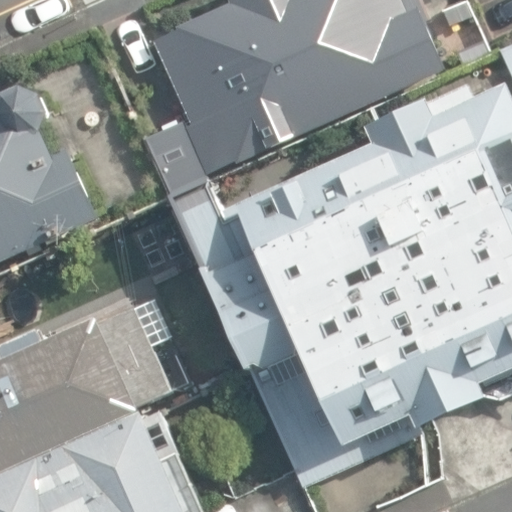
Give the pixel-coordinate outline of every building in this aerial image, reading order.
[(195,126),(189,129),(212,179),(452,73),(418,0),(233,0),(236,6),(158,43),(177,88),(171,92),(182,116),(188,113),(195,126)] [(227,210),(212,179),(189,129),(186,122),(148,139),(253,372),(261,368),(272,374),(276,372),(284,388),(315,373),(340,428),(333,433),(347,458),(358,452),(366,468),(502,406),(494,390),(511,381),(511,87),(483,99),(475,87),(369,133),(376,146),(266,198),(264,194),(227,210)] [(0,268),(105,221),(74,154),(59,160),(49,135),(55,118),(47,98),(27,91),(6,99),(0,113),(1,117),(0,117),(0,268)] [(164,414),(166,418),(197,401),(191,389),(197,385),(158,300),(103,324),(102,322),(51,345),(45,332),(3,350),(9,363),(0,367),(0,481),(146,415),(149,421),(164,414)] [(149,421),(146,415),(0,481),(0,511),(209,511),(166,418),(164,414),(149,421)]
